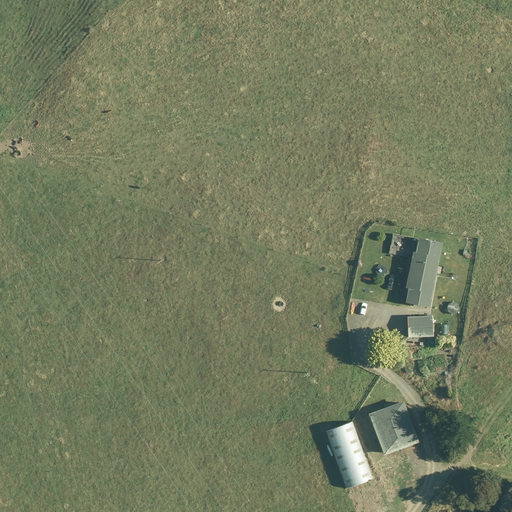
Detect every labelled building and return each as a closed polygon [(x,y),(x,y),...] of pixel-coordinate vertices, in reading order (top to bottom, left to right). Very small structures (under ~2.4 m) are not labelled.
[(387,253),(408,257),(411,239),(391,235),(387,253)] [(441,245),(413,240),(404,287),(408,288),(405,303),(429,307),(441,245)] [(456,299),(445,305),(451,315),(462,309),(456,299)] [(431,337),(430,317),(407,317),(407,337),(431,337)] [(417,444),(402,403),(369,415),(383,456),(417,444)] [(372,479),(351,422),(326,431),(347,488),(372,479)]
